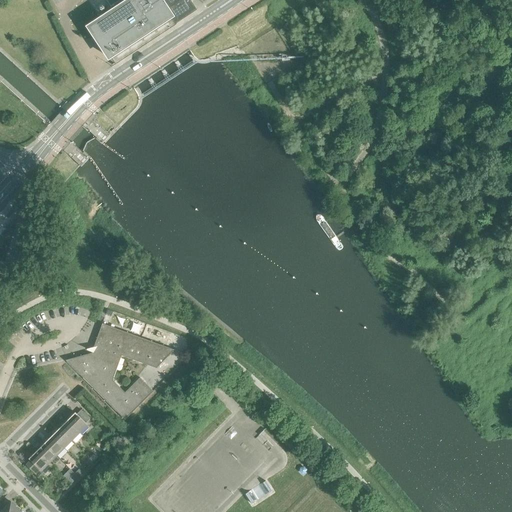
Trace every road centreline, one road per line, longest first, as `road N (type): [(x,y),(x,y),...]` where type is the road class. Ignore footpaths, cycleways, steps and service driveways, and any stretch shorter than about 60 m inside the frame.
road 1 (secondary): [(29,158),(91,92),(229,0)]
road 2 (unclassified): [(363,0),(385,49),(380,114),(359,161),(339,180)]
